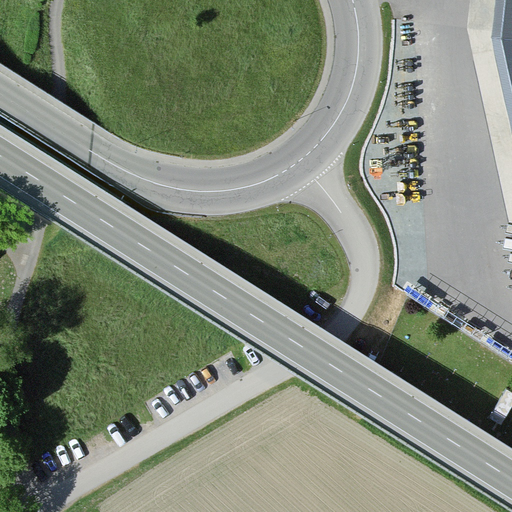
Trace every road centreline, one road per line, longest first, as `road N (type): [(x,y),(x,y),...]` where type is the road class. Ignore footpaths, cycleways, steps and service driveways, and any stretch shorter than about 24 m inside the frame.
road 1 (secondary): [(0,155),(511,478)]
road 2 (tertiary): [(0,92),(143,179),(188,190),(240,188),(299,161),(334,122),(357,62),(352,0)]
road 3 (track): [(31,251),(8,362),(19,474),(44,504)]
